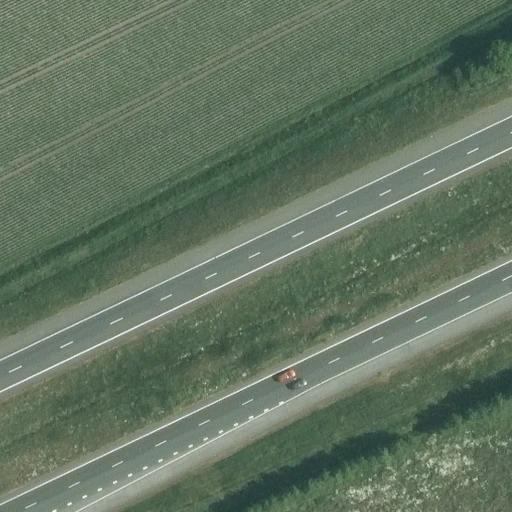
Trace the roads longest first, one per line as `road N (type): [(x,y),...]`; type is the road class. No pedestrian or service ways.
road 1 (motorway): [(511,132),(0,375)]
road 2 (motorway): [(19,511),(511,277)]
